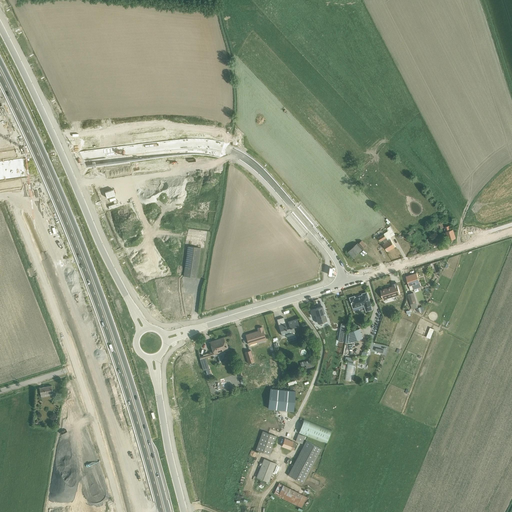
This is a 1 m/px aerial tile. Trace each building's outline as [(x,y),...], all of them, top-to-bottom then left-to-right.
[(403,232),(407,239),(418,232),(414,225),(403,232)] [(389,252),(397,247),(391,238),(396,235),(391,227),(388,228),(390,231),(386,234),(390,240),(384,244),(389,252)] [(446,228),(448,239),(454,238),(451,227),(446,228)] [(427,239),(429,245),(444,240),(442,235),(427,239)] [(351,256),(364,248),(359,240),(346,248),(351,256)] [(188,246),(184,271),(183,276),(196,278),(200,248),(188,246)] [(410,286),(421,283),(418,273),(407,276),(410,286)] [(382,299),(401,294),(399,287),(380,292),(382,299)] [(425,288),(419,290),(421,298),(428,296),(425,288)] [(407,293),(412,310),(420,308),(414,291),(407,293)] [(368,292),(352,297),(355,308),(364,305),(366,311),(373,309),(368,292)] [(175,305),(176,309),(189,304),(187,296),(169,301),(171,306),(175,305)] [(305,306),(306,313),(309,313),(311,323),(322,321),(319,304),(305,306)] [(284,317),(276,319),(280,334),(283,333),(285,337),(295,334),(293,327),(300,325),(298,319),(286,322),(284,317)] [(248,343),(267,338),(264,325),(258,327),(259,331),(246,334),(248,343)] [(355,326),(341,330),(344,342),(358,338),(355,326)] [(421,336),(426,338),(430,329),(425,326),(421,336)] [(209,343),(212,353),(226,349),(223,339),(209,343)] [(178,352),(180,359),(192,355),(190,348),(178,352)] [(204,355),(193,359),(196,369),(207,365),(204,355)] [(41,397),(53,395),(52,385),(39,388),(41,397)] [(271,408),(293,410),(294,392),(272,391),(271,408)] [(297,432),(326,444),(331,432),(302,420),(297,432)] [(277,435),(263,429),(255,450),(269,455),(277,435)] [(284,439),(281,447),(289,450),(292,442),(284,439)] [(304,482),(322,449),(307,441),(290,475),(304,482)] [(269,481),(276,463),(265,458),(257,476),(269,481)] [(279,483),(273,496),(301,509),(307,496),(279,483)]
